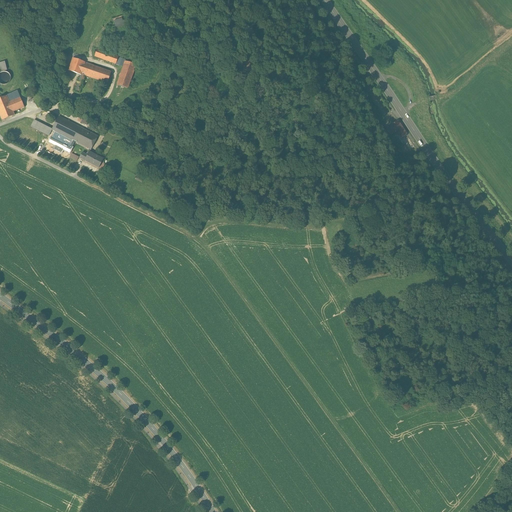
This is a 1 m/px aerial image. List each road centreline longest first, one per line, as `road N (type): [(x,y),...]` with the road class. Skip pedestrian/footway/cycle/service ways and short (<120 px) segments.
road 1 (track): [(73,176),(206,248),(398,511)]
road 2 (primary): [(326,0),(511,259)]
road 3 (secondary): [(212,511),(125,398),(0,295)]
road 4 (track): [(511,38),(455,91),(402,110)]
